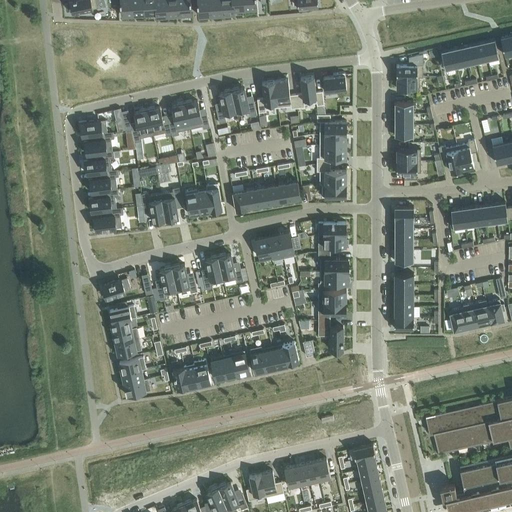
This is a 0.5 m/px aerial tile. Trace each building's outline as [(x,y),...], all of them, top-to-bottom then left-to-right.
[(69,0),(71,7),(73,12),(74,12),(79,11),(80,13),(89,11),(89,9),(98,7),(106,5),(104,0),(69,0)] [(134,14),(132,0),(120,0),(121,0),(120,0),(120,3),(121,3),(121,9),(122,9),(122,14),(125,14),(134,14)] [(145,15),(144,0),(132,0),(134,14),(138,13),(138,16),(145,15)] [(157,12),(155,0),(144,0),(145,15),(152,15),(152,12),(156,12),(157,12)] [(168,17),(167,0),(155,0),(157,12),(156,12),(157,15),(161,15),(161,17),(168,17)] [(180,14),(178,0),(167,0),(168,17),(175,16),(175,14),(180,14)] [(191,13),(190,1),(191,1),(191,0),(178,0),(180,14),(191,13)] [(211,14),(209,0),(197,0),(198,1),(197,1),(197,4),(198,4),(199,15),(211,14)] [(222,16),(221,0),(209,0),(211,14),(215,14),(215,16),(222,16)] [(233,9),(232,0),(221,0),(222,16),(230,15),(229,13),(234,12),(234,9),(233,9)] [(245,8),(244,0),(232,0),(233,9),(234,9),(245,8)] [(298,0),(299,9),(308,8),(308,6),(318,5),(317,0),(298,0)] [(511,52),(511,36),(511,34),(501,36),(505,55),(508,54),(511,52)] [(499,56),(495,37),(484,40),(488,58),(499,56)] [(488,58),(484,40),(473,42),(478,61),(488,58)] [(478,61),(473,42),(463,45),(467,63),(471,62),(478,61)] [(467,63),(463,45),(452,47),(457,66),(467,63)] [(457,66),(452,47),(441,49),(445,68),(457,66)] [(419,76),(423,76),(423,64),(396,64),(396,76),(397,76),(419,76)] [(333,75),(323,76),(325,90),(347,88),(345,71),(333,73),(333,75)] [(302,92),(296,93),(298,107),(305,106),(304,103),(316,102),(317,101),(316,91),(314,75),(301,76),(302,92)] [(419,88),(419,76),(397,76),(397,88),(419,88)] [(288,78),(275,79),(278,106),(290,105),(291,108),(298,107),(296,93),(290,94),(288,78)] [(264,97),(257,98),(259,111),(266,110),(266,108),(278,106),(275,79),(262,81),(264,97)] [(239,86),(231,88),(237,114),(249,111),(250,115),(257,114),(254,101),(248,102),(244,87),(239,88),(239,86)] [(223,108),(216,109),(219,122),(226,120),(225,114),(236,112),(237,114),(231,88),(224,89),(224,91),(219,92),(223,108)] [(316,91),(317,101),(316,102),(317,104),(324,104),(323,90),(316,91)] [(192,99),(185,100),(191,128),(202,125),(203,128),(210,126),(207,113),(201,115),(197,99),(192,100),(192,99)] [(170,120),(173,135),(179,133),(178,130),(191,128),(185,100),(177,102),(177,104),(172,105),(176,121),(170,122),(170,120)] [(414,112),(414,101),(395,101),(395,112),(414,112)] [(154,105),(147,107),(153,134),(165,131),(166,134),(172,133),(172,135),(173,135),(170,120),(164,121),(160,106),(155,107),(154,105)] [(133,128),(132,128),(135,141),(142,140),(141,137),(151,135),(153,134),(147,107),(139,109),(140,110),(135,112),(138,127),(133,128)] [(414,123),(414,112),(395,112),(395,122),(414,123)] [(331,113),(317,113),(317,121),(319,121),(320,133),(347,133),(347,120),(331,120),(331,113)] [(130,115),(123,117),(126,130),(132,128),(133,128),(130,115)] [(487,117),(481,118),(484,130),(490,129),(487,117)] [(86,120),(79,120),(80,129),(82,129),(82,135),(100,133),(113,131),(113,130),(107,131),(106,119),(86,121),(86,120)] [(413,134),(414,123),(395,122),(395,134),(413,134)] [(101,138),(84,140),(85,148),(86,147),(87,153),(100,152),(113,151),(113,150),(111,138),(114,137),(113,131),(100,133),(101,138)] [(347,133),(320,133),(320,144),(346,144),(347,133)] [(477,150),(474,137),(468,139),(468,141),(458,144),(463,167),(474,165),(471,151),(477,150)] [(508,159),(504,141),(492,143),(497,162),(499,162),(508,159)] [(320,156),(317,156),(317,163),(330,163),(330,157),(346,157),(346,144),(320,144),(320,156)] [(463,167),(458,144),(446,147),(445,144),(438,146),(440,152),(441,158),(448,157),(451,170),(463,168),(463,167)] [(421,159),(421,147),(397,147),(397,159),(421,159)] [(101,158),(84,160),(85,167),(86,167),(87,173),(105,170),(105,171),(118,169),(118,168),(115,169),(114,157),(113,151),(100,152),(101,158)] [(177,154),(159,158),(160,165),(177,161),(178,161),(177,154)] [(421,171),(421,159),(397,159),(396,159),(396,171),(404,171),(404,178),(417,178),(417,171),(421,171)] [(330,163),(317,163),(317,170),(320,170),(320,183),(322,183),(346,183),(346,169),(330,169),(330,163)] [(106,176),(88,178),(89,185),(91,185),(91,191),(105,190),(118,188),(118,187),(117,188),(117,185),(116,176),(119,175),(118,169),(105,171),(106,176)] [(301,197),(298,179),(286,181),(290,199),(301,197)] [(218,181),(206,183),(207,188),(211,210),(222,208),(218,181)] [(290,199),(286,181),(276,183),(279,201),(290,199)] [(279,201),(276,183),(265,185),(268,203),(279,201)] [(346,183),(322,183),(322,196),(346,196),(346,183)] [(268,203),(265,185),(255,187),(258,205),(268,203)] [(173,190),(161,192),(166,220),(173,218),(173,217),(178,216),(176,200),(182,199),(179,186),(173,187),(173,190)] [(258,205),(255,187),(244,189),(247,206),(248,206),(258,205)] [(106,195),(89,197),(89,205),(91,204),(92,211),(109,208),(123,207),(123,206),(117,207),(115,195),(119,194),(118,188),(105,190),(106,195)] [(197,188),(185,190),(189,214),(201,212),(197,190),(197,188)] [(197,190),(201,212),(211,210),(207,188),(197,190)] [(247,206),(244,189),(233,191),(236,210),(248,208),(248,206),(247,206)] [(148,192),(141,193),(144,206),(150,205),(153,220),(158,219),(158,221),(166,220),(161,192),(149,194),(148,192)] [(508,219),(506,206),(505,200),(494,202),(497,221),(508,219)] [(497,221),(494,202),(483,203),(486,222),(497,221)] [(486,222),(483,203),(473,204),(475,223),(486,222)] [(475,223),(473,204),(462,206),(465,225),(475,223)] [(414,216),(414,205),(394,205),(394,216),(414,216)] [(465,225),(462,206),(451,207),(453,226),(465,225)] [(95,222),(94,222),(95,231),(102,230),(102,229),(122,226),(120,213),(123,213),(123,207),(109,208),(110,214),(94,216),(95,222)] [(414,227),(414,216),(394,216),(394,217),(395,217),(395,227),(414,227)] [(346,233),(346,221),(318,221),(318,233),(346,233)] [(414,238),(414,227),(395,227),(394,238),(414,238)] [(284,257),(295,254),(294,248),(291,236),(290,230),(278,233),(284,257)] [(284,257),(278,233),(268,235),(273,257),(272,257),(273,259),(284,257)] [(348,244),(348,238),(346,238),(346,233),(318,233),(318,251),(330,251),(330,245),(346,245),(346,244),(348,244)] [(273,257),(268,235),(256,238),(261,260),(272,257),(273,257)] [(301,246),(298,235),(291,236),(294,248),(301,246)] [(414,249),(414,238),(394,238),(394,249),(414,249)] [(414,260),(414,249),(394,249),(394,260),(414,260)] [(348,270),(348,258),(330,258),(330,251),(318,251),(318,258),(320,258),(320,270),(348,270)] [(231,253),(218,255),(223,275),(236,272),(237,281),(244,280),(241,267),(235,268),(231,253)] [(209,274),(203,275),(206,288),(212,287),(210,278),(223,275),(218,255),(206,258),(209,274)] [(184,263),(172,266),(176,286),(189,283),(191,291),(197,290),(194,277),(188,279),(184,263)] [(162,284),(157,285),(159,298),(165,297),(163,288),(176,286),(172,266),(159,269),(162,284)] [(348,275),(348,270),(320,270),(320,281),(318,281),(318,288),(330,288),(330,281),(348,281),(350,281),(350,275),(348,275)] [(413,283),(414,272),(394,272),(394,283),(413,283)] [(502,276),(496,277),(498,287),(504,286),(502,276)] [(121,278),(102,284),(106,297),(125,290),(121,278)] [(151,282),(145,283),(147,295),(150,295),(153,294),(151,282)] [(413,294),(413,283),(394,283),(394,294),(413,294)] [(346,300),(346,288),(330,288),(318,288),(318,300),(346,300)] [(413,305),(413,294),(394,294),(394,305),(413,305)] [(504,318),(502,310),(506,309),(504,302),(501,303),(499,298),(487,301),(486,301),(491,321),(504,318)] [(486,301),(487,301),(486,299),(474,302),(479,323),(490,321),(491,321),(486,301)] [(346,312),(346,300),(318,300),(318,319),(330,319),(330,312),(346,312)] [(479,323),(474,302),(462,304),(462,306),(463,306),(467,326),(468,326),(479,323)] [(137,316),(134,304),(110,309),(112,320),(112,321),(130,317),(137,316)] [(413,316),(413,305),(394,305),(394,315),(394,316),(413,316)] [(467,326),(463,306),(462,306),(450,309),(454,329),(467,326)] [(413,327),(413,316),(394,316),(394,327),(413,327)] [(132,327),(130,317),(112,321),(112,320),(110,321),(113,332),(132,327)] [(343,348),(343,325),(330,325),(330,319),(318,319),(318,334),(331,334),(331,348),(343,348)] [(132,327),(113,332),(115,342),(139,337),(137,326),(132,327)] [(142,348),(139,337),(115,342),(118,354),(142,348)] [(315,353),(312,338),(303,340),(306,355),(315,353)] [(299,360),(294,340),(283,343),(287,362),(288,362),(299,360)] [(287,362),(283,343),(283,342),(272,345),(277,367),(288,364),(288,362),(287,362)] [(267,369),(262,347),(262,345),(249,347),(255,372),(267,369)] [(277,367),(272,345),(262,347),(267,369),(277,367)] [(250,371),(245,349),(233,352),(238,373),(250,371)] [(238,373),(233,352),(222,354),(227,376),(238,373)] [(227,376),(222,354),(211,357),(216,378),(227,376)] [(146,367),(143,355),(119,361),(122,372),(141,368),(146,367)] [(211,381),(206,357),(194,360),(194,362),(195,362),(200,384),(211,381)] [(200,384),(195,362),(194,362),(184,365),(189,385),(188,385),(189,387),(200,384)] [(189,385),(184,365),(173,368),(177,387),(188,385),(189,385)] [(144,378),(141,368),(122,372),(124,383),(144,378)] [(144,378),(124,383),(127,394),(151,389),(148,377),(144,378)] [(443,411),(426,415),(429,432),(434,431),(438,452),(451,449),(451,445),(466,442),(467,445),(474,444),(474,440),(489,436),(490,440),(508,436),(511,447),(511,450),(511,455),(476,464),(461,467),(460,468),(464,487),(465,490),(457,492),(454,482),(440,486),(443,496),(446,495),(449,510),(455,509),(457,508),(460,507),(469,506),(511,495),(511,395),(497,399),(495,399),(481,402),(482,406),(444,415),(443,411)] [(376,454),(373,442),(353,447),(356,458),(357,458),(375,454),(376,454)] [(377,464),(375,454),(357,458),(359,468),(377,464)] [(326,457),(315,459),(320,478),(331,476),(326,457)] [(315,459),(305,461),(309,480),(319,478),(315,459)] [(305,461),(295,464),(300,483),(309,480),(305,461)] [(295,464),(284,466),(289,485),(300,483),(295,464)] [(379,475),(377,464),(359,468),(362,479),(379,475)] [(272,469),(261,472),(266,495),(284,491),(281,480),(275,481),(272,469)] [(252,486),(246,488),(249,499),(266,495),(261,472),(249,474),(252,486)] [(382,485),(379,475),(362,479),(364,489),(382,485)] [(225,481),(218,484),(229,510),(240,505),(241,508),(248,505),(243,493),(237,496),(231,481),(226,483),(225,481)] [(212,489),(207,491),(213,506),(207,508),(209,511),(224,511),(229,510),(218,484),(211,487),(212,489)] [(384,496),(382,485),(364,489),(367,500),(384,496)] [(387,507),(384,496),(367,500),(369,511),(387,507)] [(191,498),(184,501),(188,511),(209,511),(207,508),(208,510),(203,511),(202,511),(197,498),(192,500),(191,498)] [(177,506),(173,508),(174,511),(188,511),(184,501),(177,504),(177,506)]
